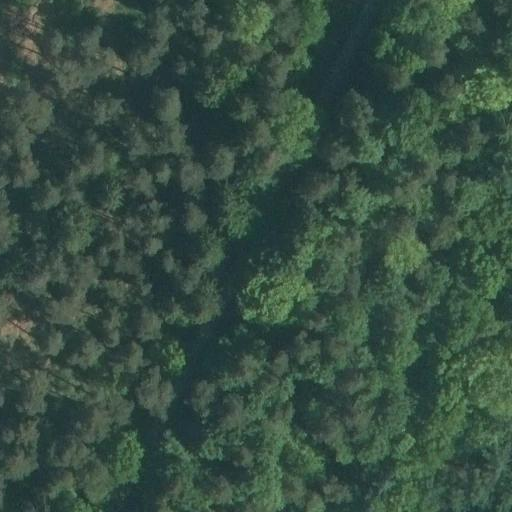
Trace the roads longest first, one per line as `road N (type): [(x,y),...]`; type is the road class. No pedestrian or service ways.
road 1 (track): [(106,511),(372,0)]
road 2 (track): [(346,51),(511,180)]
